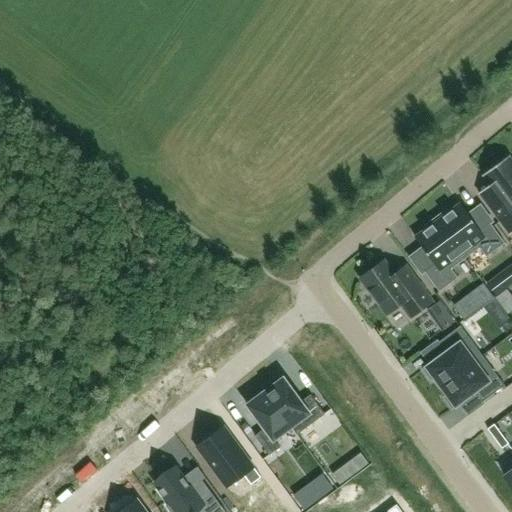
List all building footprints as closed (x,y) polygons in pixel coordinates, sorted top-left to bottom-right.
[(491,210),(510,236),(511,233),(511,161),(509,157),(483,176),(490,186),(491,187),(480,195),(491,210)] [(479,249),(486,258),(505,244),(490,224),(479,232),(460,206),(449,214),(447,211),(435,219),(465,259),(479,249)] [(465,259),(435,219),(424,227),(426,231),(415,239),(434,265),(424,273),(439,293),(458,279),(451,270),(465,259)] [(406,267),(394,276),(384,262),(361,279),(387,315),(401,304),(411,318),(432,303),(406,267)] [(435,379),(441,387),(482,357),(460,327),(438,343),(445,353),(423,370),(431,382),(435,379)] [(482,357),(441,387),(447,396),(443,398),(452,410),(474,393),(482,403),(504,386),(482,357)] [(265,392),(291,428),(297,435),(325,415),(311,395),(301,403),(283,379),(280,381),(277,378),(265,387),(268,390),(265,392)] [(274,440),(291,428),(265,392),(247,406),(265,429),(255,437),(269,456),(280,448),(274,440)] [(502,437),(495,427),(488,432),(495,441),(502,437)] [(251,467),(223,429),(198,447),(227,487),(243,475),(251,485),(261,478),(252,466),(251,467)] [(502,437),(495,441),(502,451),(509,446),(502,437)] [(176,468),(155,484),(169,504),(165,507),(168,511),(225,511),(202,480),(191,488),(176,468)] [(304,510),(314,503),(305,490),(295,498),(304,510)] [(145,511),(137,501),(121,511),(145,511)]
